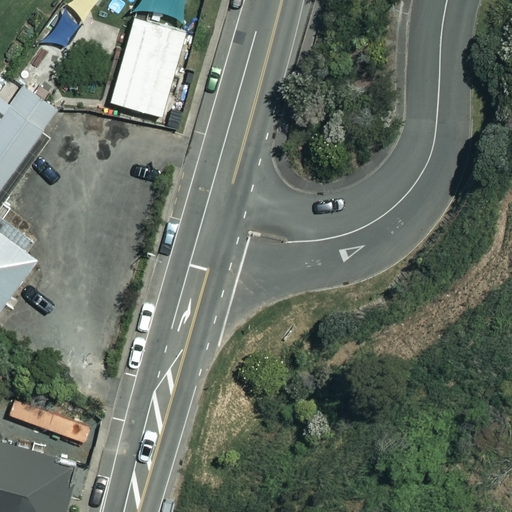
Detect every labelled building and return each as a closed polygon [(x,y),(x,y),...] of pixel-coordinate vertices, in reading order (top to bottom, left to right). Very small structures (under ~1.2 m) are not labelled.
[(82,21),(61,8),(46,34),(66,46),(82,21)] [(183,30),(133,16),(130,29),(110,100),(160,114),(183,30)] [(0,184),(42,127),(56,107),(44,99),(40,96),(35,92),(29,88),(22,83),(14,93),(7,102),(0,97),(0,305),(8,294),(9,295),(35,257),(21,247),(28,237),(2,218),(0,216),(0,184)] [(102,103),(85,102),(84,123),(84,130),(101,131),(102,112),(102,103)] [(69,511),(83,464),(0,441),(0,511),(69,511)]
